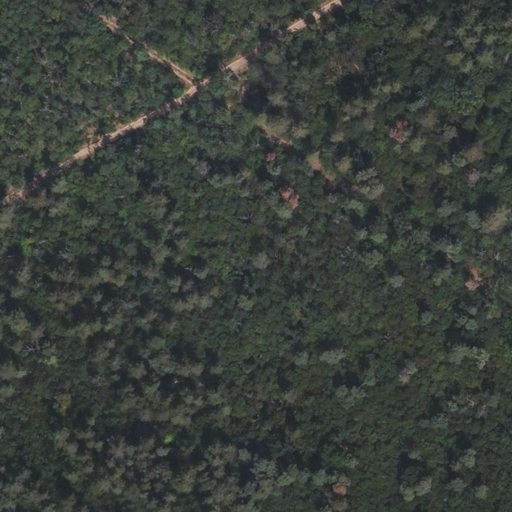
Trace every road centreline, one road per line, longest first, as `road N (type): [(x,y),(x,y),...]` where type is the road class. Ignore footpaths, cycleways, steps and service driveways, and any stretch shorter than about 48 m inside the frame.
road 1 (unknown): [(86,0),(511,306)]
road 2 (track): [(0,209),(356,0)]
